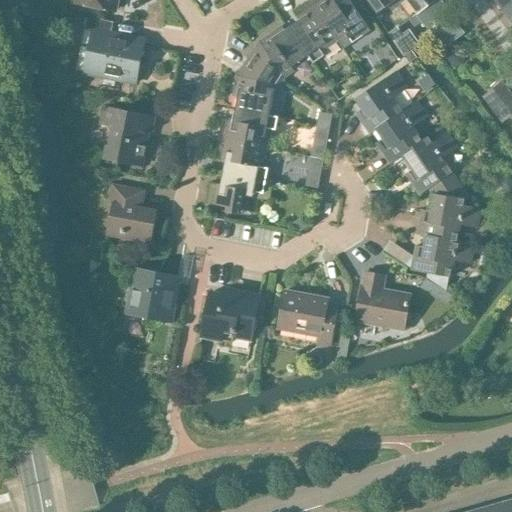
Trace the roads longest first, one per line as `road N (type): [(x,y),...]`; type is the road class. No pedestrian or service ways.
road 1 (residential): [(347,182),(347,218),(274,260),(205,249),(182,226),(213,43)]
road 2 (unclassified): [(263,511),(511,436)]
road 3 (tertiary): [(43,511),(0,286)]
